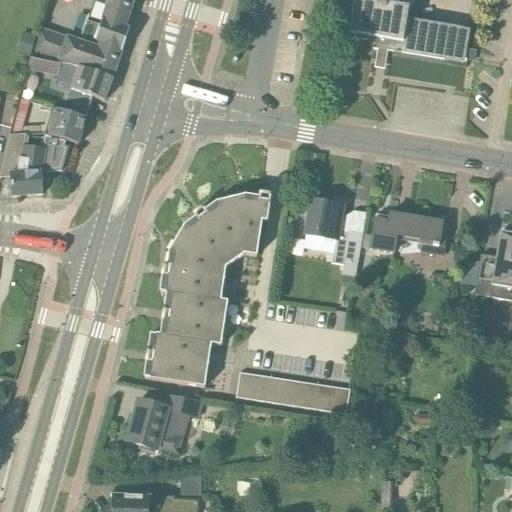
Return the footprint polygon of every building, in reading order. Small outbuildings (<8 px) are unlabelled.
[(30,56),(30,58),(58,63),(59,62),(112,81),(130,31),(125,29),(130,14),(134,0),(84,0),(93,3),(79,42),(38,28),(36,37),(30,56)] [(349,0),(355,1),(349,35),(372,38),(370,49),(378,50),(377,54),(386,56),(387,51),(464,64),(465,61),(473,63),(475,52),(466,50),(470,31),(406,21),(408,10),(412,10),(413,0),(349,0)] [(30,56),(36,37),(23,34),(17,52),(30,56)] [(73,81),(69,91),(92,98),(104,103),(112,81),(59,62),(58,63),(30,58),(25,71),(73,81)] [(467,83),(467,67),(444,66),(444,82),(467,83)] [(66,105),(64,113),(86,120),(91,103),(69,96),(66,105)] [(30,136),(29,127),(23,128),(28,108),(39,111),(40,105),(29,102),(19,100),(9,136),(26,136),(30,136)] [(52,109),(46,127),(44,137),(65,144),(66,142),(78,146),(86,120),(64,113),(52,109)] [(26,136),(9,136),(5,156),(0,176),(0,177),(10,177),(11,198),(43,196),(41,173),(61,172),(68,148),(64,147),(65,144),(44,137),(43,139),(40,139),(39,150),(24,148),(26,136)] [(245,197),(230,201),(244,256),(257,259),(262,223),(267,224),(271,197),(259,195),(258,205),(246,204),(245,197)] [(184,228),(176,240),(226,270),(244,256),(230,201),(216,204),(217,211),(208,217),(202,209),(193,216),(199,225),(190,231),(184,228)] [(331,265),(343,267),(357,269),(360,249),(363,236),(338,232),(342,208),(312,203),(306,237),(335,242),(331,265)] [(372,238),(363,236),(360,249),(393,255),(396,237),(419,241),(421,254),(443,258),(446,239),(440,239),(442,224),(409,219),(410,216),(397,214),(396,217),(389,215),(389,219),(376,217),(372,238)] [(474,296),(511,303),(511,302),(511,235),(500,234),(496,259),(481,257),(479,264),(475,288),(474,296)] [(160,295),(172,297),(227,305),(228,304),(221,303),(226,270),(176,240),(169,253),(175,257),(173,268),(163,266),(161,278),(168,279),(166,293),(161,293),(160,295)] [(475,288),(479,264),(464,262),(460,286),(475,288)] [(354,287),(356,278),(342,276),(341,285),(354,287)] [(168,323),(166,337),(221,346),(227,305),(172,297),(170,311),(163,310),(161,322),(168,323)] [(476,313),(473,326),(480,327),(482,314),(476,313)] [(221,346),(166,337),(151,335),(151,338),(156,339),(154,353),(147,352),(145,364),(152,365),(150,379),(145,378),(144,380),(205,389),(211,347),(221,348),(221,346)] [(350,392),(240,375),(236,400),(346,417),(350,392)] [(160,408),(138,402),(127,443),(140,447),(139,450),(152,453),(153,451),(156,451),(177,457),(182,440),(182,441),(188,419),(197,421),(202,404),(163,396),(160,408)] [(414,425),(431,426),(431,416),(415,415),(414,425)] [(321,446),(337,449),(340,431),(324,428),(321,446)] [(511,434),(511,435),(505,438),(502,446),(505,453),(511,454),(511,434)] [(375,451),(375,441),(363,440),(363,451),(375,451)] [(348,446),(349,453),(357,452),(357,445),(348,446)] [(389,484),(380,484),(380,509),(389,509),(389,484)] [(155,500),(112,498),(110,511),(198,511),(198,502),(174,501),(175,499),(160,499),(160,506),(155,505),(155,500)]
